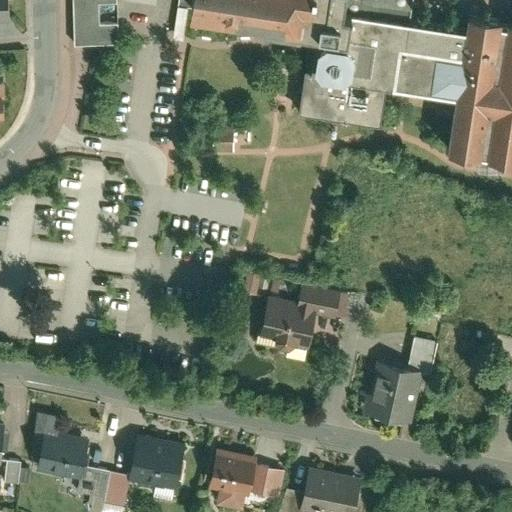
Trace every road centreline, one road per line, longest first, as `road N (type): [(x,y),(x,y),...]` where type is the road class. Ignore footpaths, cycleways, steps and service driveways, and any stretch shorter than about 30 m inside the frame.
road 1 (residential): [(0,371),(328,431),(511,475)]
road 2 (residential): [(46,0),(44,96),(22,142),(0,159)]
